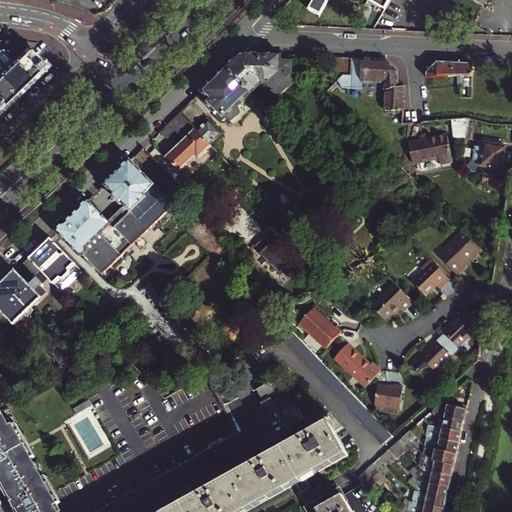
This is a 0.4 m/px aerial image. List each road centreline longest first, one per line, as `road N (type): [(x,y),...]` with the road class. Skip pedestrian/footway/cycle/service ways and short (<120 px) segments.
road 1 (tertiary): [(0,265),(243,26)]
road 2 (residential): [(506,299),(453,511)]
road 3 (primary): [(0,208),(138,73)]
road 4 (residential): [(243,26),(272,38),(413,47)]
road 5 (primary): [(116,73),(0,187)]
road 6 (residential): [(506,299),(469,299),(380,345)]
road 7 (tertiary): [(88,50),(0,136)]
